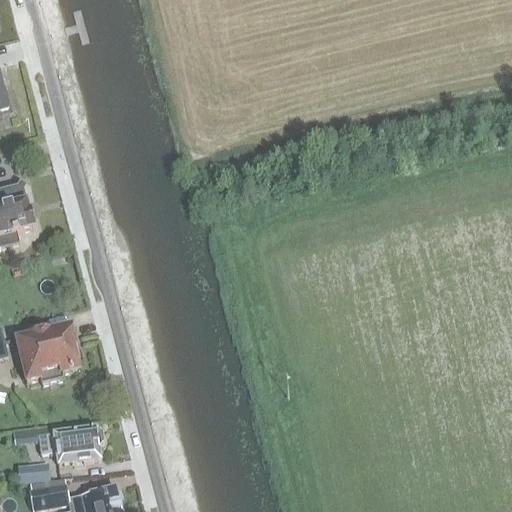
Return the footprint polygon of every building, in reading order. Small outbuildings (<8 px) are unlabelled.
[(22,196),(24,192),(20,189),(17,193),(0,197),(0,253),(19,248),(17,239),(34,234),(30,217),(28,217),(26,207),(25,207),(22,196)] [(78,353),(72,329),(16,343),(27,388),(41,384),(43,390),(64,384),(63,379),(83,373),(82,370),(84,365),(81,355),(78,353)] [(104,436),(97,432),(38,441),(40,459),(57,456),(60,471),(102,465),(101,454),(106,449),(104,436)] [(49,485),(48,471),(28,474),(29,488),(49,485)] [(69,508),(66,489),(29,496),(32,511),(57,511),(69,510),(68,508),(69,508)] [(121,511),(116,493),(78,502),(80,511),(121,511)]
